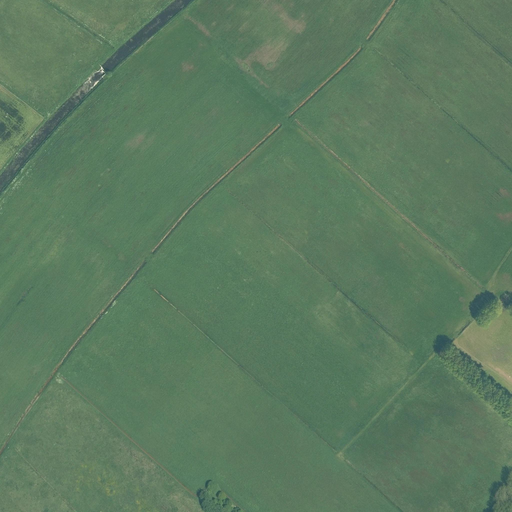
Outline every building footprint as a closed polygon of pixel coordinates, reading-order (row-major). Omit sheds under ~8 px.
[(500,322),(505,328),(511,320),(511,315),(510,313),(500,322)] [(467,335),(472,329),(468,326),(463,332),(467,335)] [(466,337),(470,341),(477,334),(473,330),(466,337)] [(487,353),(490,347),(478,341),(475,347),(487,353)] [(511,388),(511,355),(506,350),(491,368),(492,369),(491,369),(511,388)]
